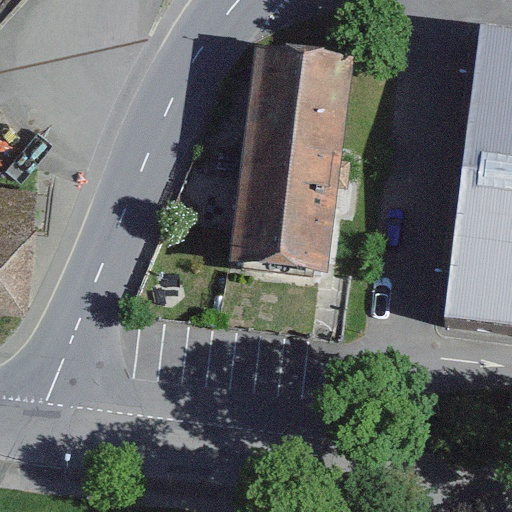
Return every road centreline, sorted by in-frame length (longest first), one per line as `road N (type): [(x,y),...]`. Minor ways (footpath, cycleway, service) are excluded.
road 1 (tertiary): [(511,493),(36,433)]
road 2 (unclassified): [(36,433),(169,104),(236,0)]
